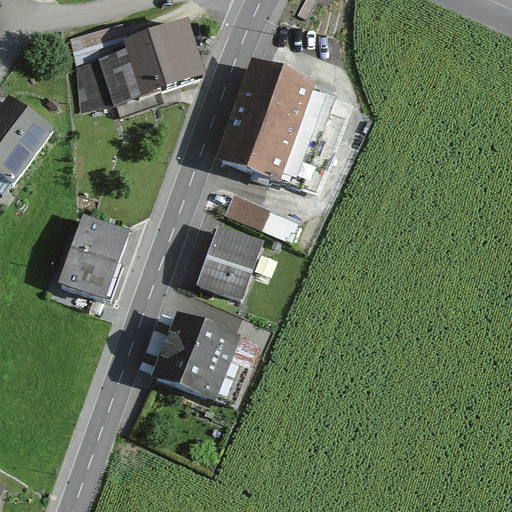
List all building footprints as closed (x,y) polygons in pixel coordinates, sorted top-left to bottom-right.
[(205,81),(187,25),(128,44),(121,24),(69,41),(78,68),(80,114),(115,109),(205,81)] [(348,103),(275,73),(235,168),(308,199),(348,103)] [(67,134),(22,100),(0,128),(0,169),(25,189),(67,134)] [(143,240),(90,220),(64,289),(117,309),(143,240)] [(277,258),(226,243),(222,255),(210,297),(262,311),(277,258)] [(262,352),(202,327),(174,394),(234,419),(262,352)] [(14,511),(24,484),(0,475),(0,511),(14,511)]
